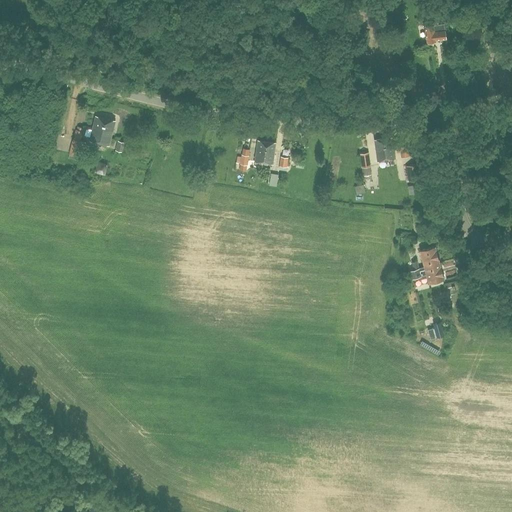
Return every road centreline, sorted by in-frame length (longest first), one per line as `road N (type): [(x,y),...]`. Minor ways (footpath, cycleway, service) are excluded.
road 1 (unclassified): [(0,61),(223,114),(341,121),(436,113),(449,129),(466,227),(484,240),(511,234)]
road 2 (track): [(439,115),(494,98),(499,89),(501,74),(469,0)]
